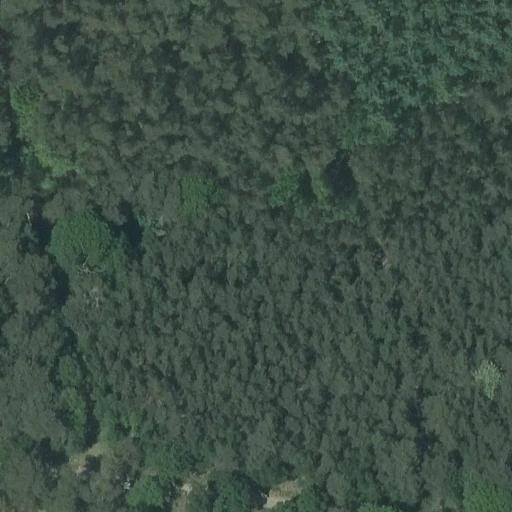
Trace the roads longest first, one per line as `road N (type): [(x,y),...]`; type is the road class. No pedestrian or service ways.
road 1 (unknown): [(430,511),(344,125),(59,312),(0,337)]
road 2 (track): [(101,480),(0,62)]
road 3 (track): [(0,463),(314,511)]
